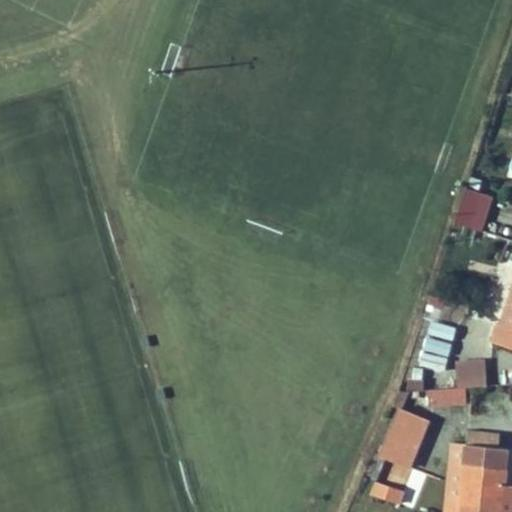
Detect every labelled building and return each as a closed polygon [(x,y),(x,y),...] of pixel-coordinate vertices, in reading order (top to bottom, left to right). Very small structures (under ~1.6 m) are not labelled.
[(454,224),(482,232),(493,198),(465,189),(454,224)] [(511,295),(509,294),(498,328),(511,333),(511,295)] [(454,342),(458,329),(432,322),(428,335),(454,342)] [(492,346),(511,352),(511,333),(498,328),(492,346)] [(429,339),(423,357),(446,365),(452,346),(429,339)] [(430,391),(430,407),(468,406),(468,388),(487,388),(487,361),(457,362),(458,391),(430,391)] [(425,426),(398,413),(378,458),(404,471),(425,426)] [(468,443),(501,446),(502,432),(469,428),(468,443)] [(468,443),(460,511),(506,511),(510,485),(511,468),(511,447),(501,446),(468,443)] [(414,504),(425,475),(414,471),(403,500),(414,504)]
